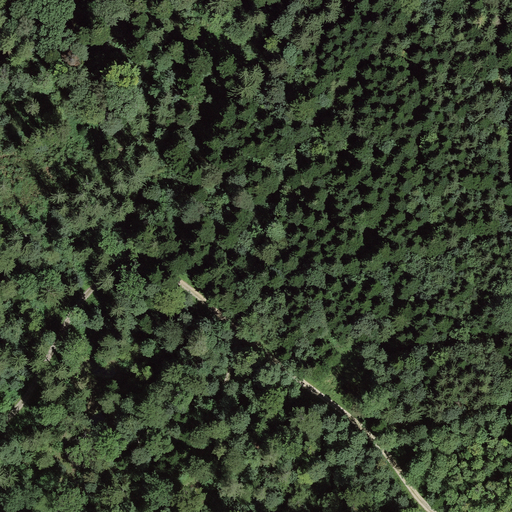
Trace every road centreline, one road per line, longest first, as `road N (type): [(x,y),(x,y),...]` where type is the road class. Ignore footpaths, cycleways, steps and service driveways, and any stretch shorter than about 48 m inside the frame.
road 1 (track): [(197,478),(240,333),(189,287),(148,268),(121,268),(83,296),(29,392),(0,426)]
road 2 (track): [(240,333),(299,149),(386,44),(442,0)]
road 3 (track): [(240,333),(371,438),(429,511)]
